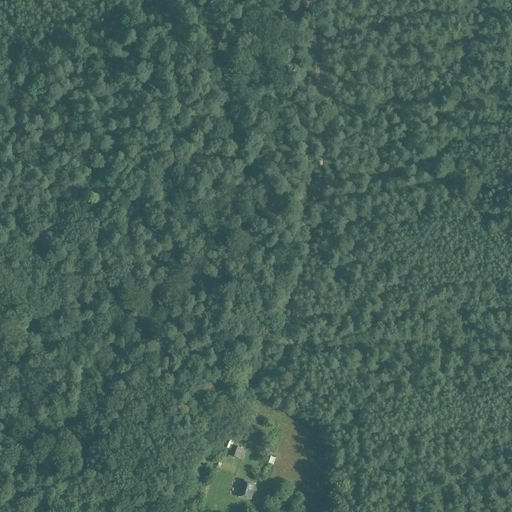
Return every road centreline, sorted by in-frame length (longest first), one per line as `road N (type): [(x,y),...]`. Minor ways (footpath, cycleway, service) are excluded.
road 1 (track): [(173,511),(306,251),(321,146),(314,0)]
road 2 (track): [(195,0),(0,77)]
